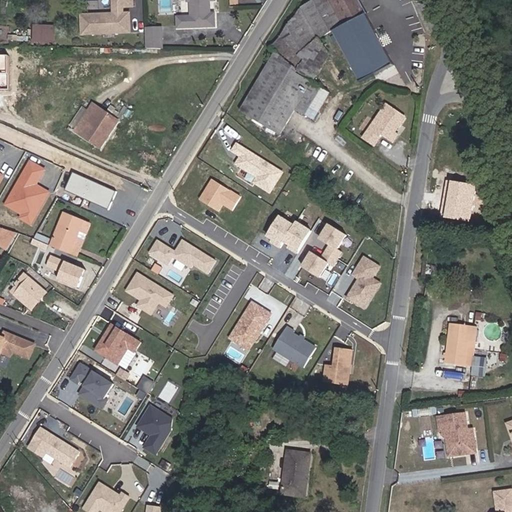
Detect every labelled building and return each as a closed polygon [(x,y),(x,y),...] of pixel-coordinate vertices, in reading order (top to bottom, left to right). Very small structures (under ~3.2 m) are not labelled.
[(133,29),(132,10),(125,10),(125,4),(136,4),(135,0),(115,0),(116,10),(84,11),(84,31),(133,29)] [(183,23),(217,22),(217,15),(215,15),(215,10),(213,10),(212,0),(193,0),(194,12),(183,12),(183,23)] [(321,105),(329,91),(316,83),(334,56),(326,37),(350,24),(355,32),(349,36),(359,53),(386,36),(364,0),(319,0),(303,10),(272,49),(277,53),(273,59),(243,112),(282,135),(299,109),(307,115),(316,102),(321,105)] [(54,19),(40,19),(40,35),(54,36),(54,19)] [(164,24),(148,24),(148,44),(164,45),(164,24)] [(12,57),(42,56),(42,45),(12,46),(12,56),(12,57)] [(99,120),(105,112),(92,103),(86,111),(99,120)] [(407,117),(388,104),(366,137),(377,145),(385,133),(396,141),(401,133),(398,131),(407,117)] [(73,129),(86,111),(82,109),(69,126),(73,129)] [(86,111),(73,129),(98,146),(116,120),(105,112),(99,120),(86,111)] [(269,197),(281,177),(235,148),(231,156),(239,161),(235,168),(256,182),(253,187),(269,197)] [(32,158),(6,206),(35,221),(52,191),(40,184),(49,167),(32,158)] [(232,215),(240,202),(212,184),(199,205),(218,216),(222,209),(232,215)] [(54,245),(71,251),(87,220),(68,212),(52,245),(54,245)] [(283,245),(293,229),(278,220),(266,239),(274,244),(272,247),(279,251),(283,245)] [(296,257),(310,235),(296,225),(293,229),(283,245),(288,248),(291,250),(289,253),(296,257)] [(0,243),(10,250),(20,234),(3,228),(0,232),(0,243)] [(336,253),(345,239),(328,228),(319,242),(328,249),(324,255),(336,263),(341,256),(336,253)] [(37,240),(48,243),(51,237),(39,233),(35,239),(37,240)] [(37,240),(35,239),(31,256),(48,261),(54,245),(52,245),(48,243),(37,240)] [(217,265),(184,244),(176,256),(158,244),(151,257),(169,269),(174,261),(192,272),(194,268),(209,277),(217,265)] [(318,281),(327,267),(332,270),(336,263),(324,255),(320,262),(311,256),(301,270),(318,281)] [(368,304),(379,286),(371,281),(378,270),(363,260),(351,278),(357,282),(354,286),(356,287),(354,290),(353,289),(345,301),(357,308),(362,300),(368,304)] [(12,288),(14,290),(10,296),(30,311),(46,292),(25,276),(17,286),(15,284),(12,288)] [(167,311),(174,300),(138,277),(127,295),(139,303),(141,300),(143,302),(142,304),(138,310),(152,319),(160,306),(167,311)] [(271,294),(286,303),(292,293),(277,284),(271,294)] [(261,333),(277,307),(258,295),(235,331),(245,337),(252,327),(261,333)] [(363,312),(368,304),(362,300),(357,308),(363,312)] [(204,335),(185,323),(173,342),(192,355),(204,335)] [(476,327),(451,324),(446,363),(471,366),(476,327)] [(136,355),(142,345),(113,327),(108,336),(110,337),(106,342),(105,341),(97,353),(120,367),(130,351),(136,355)] [(255,343),(261,333),(252,327),(245,337),(255,343)] [(302,371),(314,351),(303,344),(299,342),(291,337),(292,335),(285,330),(272,352),(302,371)] [(6,341),(4,340),(0,339),(0,360),(2,361),(4,355),(14,358),(16,353),(30,359),(35,345),(8,336),(6,341)] [(353,350),(338,348),(336,366),(328,365),(326,382),(348,384),(353,350)] [(476,355),(474,374),(486,375),(488,356),(476,355)] [(107,401),(116,387),(83,366),(73,383),(80,387),(83,383),(88,386),(81,398),(105,412),(110,403),(107,401)] [(286,369),(267,384),(276,388),(291,374),(286,369)] [(146,375),(139,388),(148,393),(155,380),(146,375)] [(172,432),(174,420),(152,407),(148,413),(150,415),(148,418),(146,417),(139,428),(153,437),(146,449),(157,456),(172,432)] [(469,436),(468,429),(465,413),(439,417),(441,431),(448,430),(449,435),(447,439),(449,456),(477,453),(474,435),(469,436)] [(82,454),(69,446),(68,448),(65,445),(66,444),(44,430),(31,450),(45,459),(49,454),(72,469),(82,454)] [(311,455),(288,452),(283,494),(304,497),(311,455)] [(104,511),(124,511),(132,499),(125,495),(123,498),(103,485),(87,511),(88,511),(102,511),(103,511),(104,511)] [(511,511),(509,492),(496,494),(498,511),(511,511)]
